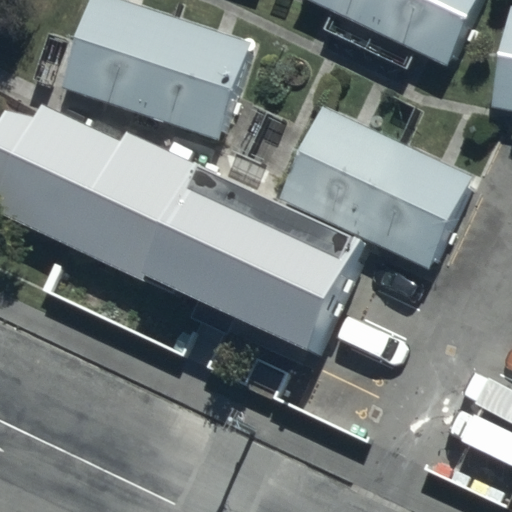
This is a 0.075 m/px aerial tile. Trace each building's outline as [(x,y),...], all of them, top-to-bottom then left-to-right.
[(255,50),(102,0),(95,0),(64,95),(224,147),(255,50)] [(299,0),(298,3),(451,74),(485,0),(299,0)] [(511,16),(493,115),(511,119),(511,16)] [(15,92),(12,143),(0,168),(0,209),(327,359),(374,256),(15,92)] [(478,187),(324,115),(282,204),(436,276),(478,187)]
